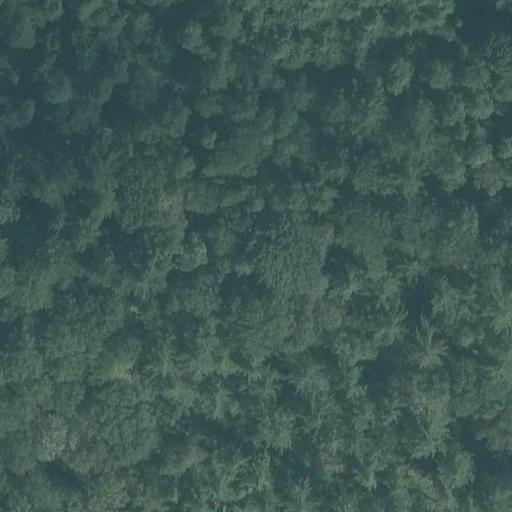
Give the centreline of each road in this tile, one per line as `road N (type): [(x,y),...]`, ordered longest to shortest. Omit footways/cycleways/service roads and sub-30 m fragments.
road 1 (track): [(511,363),(161,251),(131,284),(137,353),(0,340)]
road 2 (track): [(0,114),(378,39),(511,0)]
road 3 (track): [(511,205),(268,193),(189,217),(161,251)]
road 4 (track): [(137,353),(166,511)]
